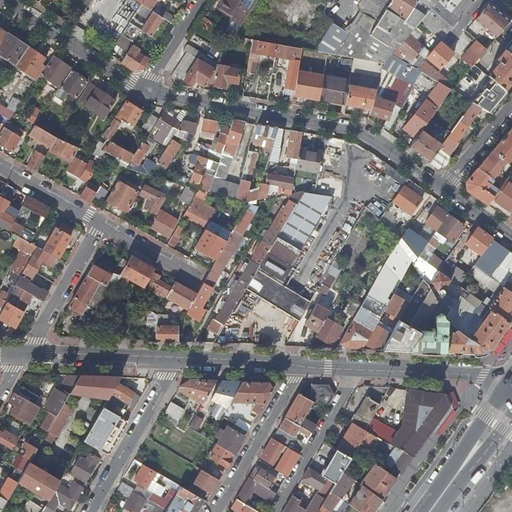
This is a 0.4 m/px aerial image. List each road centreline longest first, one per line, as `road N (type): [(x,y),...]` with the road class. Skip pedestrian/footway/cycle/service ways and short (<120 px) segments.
road 1 (residential): [(142,93),(361,133),(440,189)]
road 2 (residential): [(174,360),(88,511)]
road 3 (residential): [(214,511),(299,365)]
road 4 (residential): [(352,367),(349,386),(276,511)]
road 5 (residential): [(8,0),(142,93)]
road 6 (residential): [(502,387),(483,376),(352,367)]
road 7 (primary): [(502,387),(414,511)]
road 8 (residential): [(25,354),(100,222)]
road 9 (residential): [(174,360),(25,354)]
road 10 (residential): [(299,365),(174,360)]
road 11 (primary): [(439,511),(511,412)]
